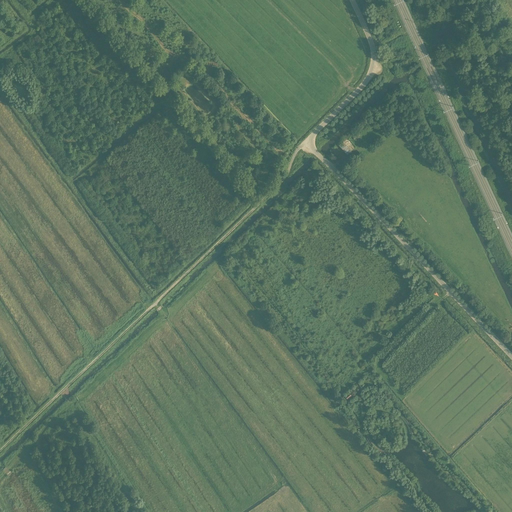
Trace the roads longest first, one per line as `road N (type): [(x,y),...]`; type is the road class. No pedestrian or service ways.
road 1 (track): [(61,391),(281,182)]
road 2 (unclassified): [(511,357),(305,141)]
road 3 (unclassified): [(305,141),(370,73),(373,48),(352,0)]
road 4 (track): [(139,511),(70,400)]
